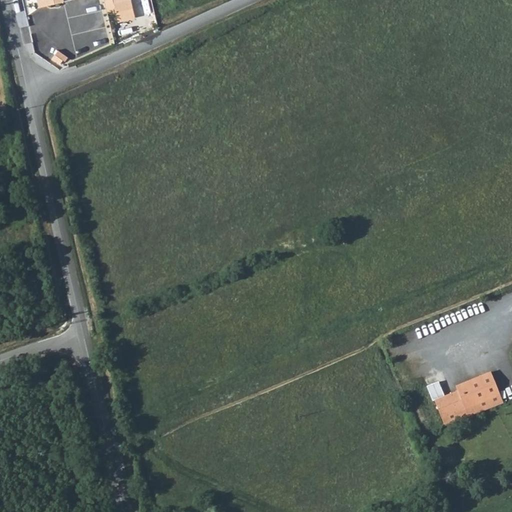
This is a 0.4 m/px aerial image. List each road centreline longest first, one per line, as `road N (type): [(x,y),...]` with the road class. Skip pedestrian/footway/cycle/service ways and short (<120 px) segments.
road 1 (residential): [(84,338),(30,95)]
road 2 (residential): [(30,95),(248,0)]
road 3 (unclassified): [(84,338),(125,511)]
